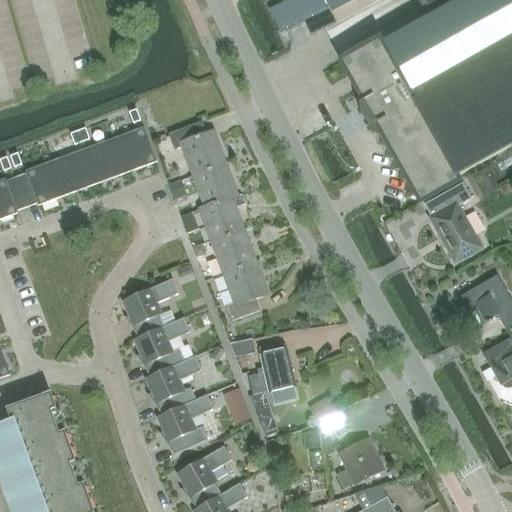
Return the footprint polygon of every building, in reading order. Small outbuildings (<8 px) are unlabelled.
[(357,0),(326,0),(332,12),(357,0)] [(379,42),(342,63),(421,203),(459,182),(457,178),(511,147),(511,0),(422,0),(432,18),(382,46),(379,42)] [(181,149),(192,177),(226,164),(214,133),(207,135),(203,123),(169,136),(175,151),(181,149)] [(144,130),(111,142),(123,175),(156,163),(144,130)] [(90,187),(123,175),(111,142),(78,154),(90,187)] [(57,199),(90,187),(78,154),(45,167),(57,199)] [(238,198),(231,178),(226,164),(192,177),(203,208),(233,200),(238,198)] [(38,206),(57,199),(45,167),(26,174),(27,175),(12,180),(23,210),(38,205),(38,206)] [(17,212),(23,210),(12,180),(6,183),(6,181),(0,183),(0,220),(18,214),(17,212)] [(187,197),(182,181),(169,186),(174,201),(187,197)] [(459,207),(472,200),(463,184),(442,196),(449,208),(430,219),(456,265),(483,250),(459,207)] [(244,230),(233,200),(203,208),(198,210),(210,243),(244,230)] [(194,228),(189,215),(181,218),(186,231),(194,228)] [(257,265),(247,238),(244,230),(210,243),(223,278),(257,265)] [(206,255),(202,246),(193,250),(197,259),(206,255)] [(269,296),(257,265),(223,278),(233,304),(227,307),(233,322),(261,312),(257,300),(269,296)] [(193,274),(190,266),(176,271),(180,280),(193,274)] [(511,325),(511,296),(499,274),(467,293),(483,323),(503,312),(511,325)] [(137,326),(142,337),(165,327),(160,316),(163,315),(158,303),(180,294),(174,279),(124,301),(132,322),(129,324),(133,329),(134,328),(137,326)] [(185,318),(165,327),(142,337),(135,340),(144,360),(141,362),(145,368),(146,367),(145,366),(148,365),(153,376),(185,362),(180,349),(174,352),(169,342),(191,332),(185,318)] [(511,340),(483,357),(501,387),(502,386),(505,389),(509,390),(511,389),(511,340)] [(252,341),(231,345),(236,358),(256,354),(252,341)] [(280,345),(259,350),(261,356),(260,356),(263,370),(257,371),(258,376),(249,378),(253,396),(269,393),(268,393),(296,387),(287,350),(286,351),(285,347),(281,347),(280,345)] [(225,353),(217,347),(210,358),(218,363),(225,353)] [(0,379),(10,376),(0,348),(0,379)] [(196,357),(185,362),(153,376),(146,379),(155,399),(152,401),(156,406),(157,406),(156,405),(160,404),(164,415),(197,400),(191,388),(185,391),(181,381),(203,371),(196,357)] [(240,394),(236,384),(226,388),(228,395),(235,397),(240,394)] [(75,461),(71,447),(65,433),(69,432),(59,406),(56,408),(51,393),(7,409),(9,416),(0,419),(0,511),(94,511),(90,500),(85,486),(88,485),(79,459),(75,461)] [(197,400),(164,415),(158,417),(167,438),(164,440),(167,445),(168,444),(171,442),(176,453),(175,453),(174,453),(173,454),(175,456),(176,455),(209,440),(203,427),(196,430),(192,420),(214,410),(208,395),(197,400)] [(319,424),(338,413),(329,398),(310,409),(319,424)] [(324,440),(334,433),(346,426),(350,424),(342,411),(322,424),(324,440)] [(321,449),(320,432),(303,434),(304,451),(321,449)] [(346,491),(385,469),(377,454),(372,456),(364,442),(340,456),(348,470),(338,476),(346,491)] [(194,498),(200,508),(222,495),(216,485),(218,483),(212,473),(232,461),(225,447),(178,474),(189,493),(186,496),(190,501),(191,500),(191,499),(194,498)] [(240,484),(222,495),(200,508),(193,511),(228,511),(227,510),(248,498),(240,484)] [(354,497),(363,511),(395,511),(387,498),(386,498),(380,487),(354,496),(354,497)] [(363,511),(354,497),(342,504),(346,511),(363,511)]
